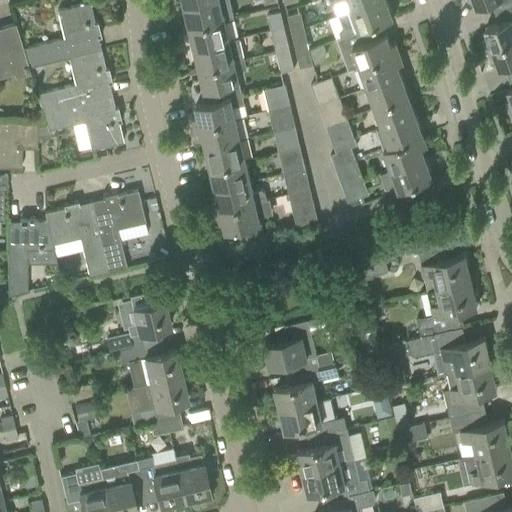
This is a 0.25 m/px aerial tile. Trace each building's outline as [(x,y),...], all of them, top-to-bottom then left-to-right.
[(229,0),(208,0),(184,6),(189,27),(224,18),(234,16),(229,0)] [(335,0),(337,3),(344,0),(347,0),(351,10),(376,0),(335,0)] [(385,0),(376,0),(351,10),(339,14),(342,24),(338,28),(341,36),(381,22),(392,18),(385,0)] [(511,0),(473,0),(476,7),(491,2),(495,13),(511,6),(511,0)] [(63,37),(23,47),(22,47),(28,66),(68,57),(100,48),(97,36),(100,35),(97,21),(94,22),(89,2),(57,9),(63,37)] [(511,6),(495,13),(498,23),(484,28),(488,37),(482,40),(486,50),(511,40),(511,6)] [(270,29),(283,26),(280,10),(266,13),(270,29)] [(291,29),(304,26),(301,11),(287,14),(291,29)] [(224,18),(189,27),(194,47),(229,39),(224,18)] [(22,47),(23,47),(16,22),(0,26),(0,69),(11,66),(14,77),(30,72),(28,66),(22,47)] [(389,43),(381,22),(341,36),(345,47),(342,54),(348,70),(353,68),(398,51),(395,41),(389,43)] [(283,26),(270,29),(275,51),(288,48),(283,26)] [(304,26),(291,29),(296,51),(309,48),(308,45),(307,40),(304,26)] [(239,36),(229,39),(194,47),(199,69),(244,58),(239,36)] [(511,40),(486,50),(490,61),(496,59),(499,68),(511,63),(511,40)] [(100,48),(68,57),(75,83),(36,93),(43,110),(111,94),(108,82),(111,82),(107,67),(105,68),(100,48)] [(288,48),(275,51),(276,52),(280,72),(281,71),(293,68),(289,49),(289,48),(288,48)] [(309,48),(296,51),(299,67),(312,64),(309,48)] [(353,68),(361,88),(367,85),(400,73),(397,64),(402,62),(398,51),(353,68)] [(247,69),(244,58),(199,69),(207,102),(242,94),(237,72),(247,69)] [(400,73),(367,85),(374,106),(408,94),(400,73)] [(331,76),(329,77),(310,84),(317,103),(338,96),(331,76)] [(285,83),(263,88),(266,99),(287,94),(285,83)] [(36,121),(36,135),(50,134),(48,129),(83,121),(90,149),(122,141),(117,121),(120,120),(117,106),(114,106),(111,94),(43,110),(45,121),(36,121)] [(242,94),(207,102),(195,104),(198,116),(192,117),(194,127),(235,118),(248,115),(242,94)] [(408,94),(374,106),(381,126),(415,114),(408,94)] [(338,96),(317,103),(325,123),(346,116),(338,96)] [(422,134),(415,114),(381,126),(389,146),(422,134)] [(346,116),(325,123),(332,143),(353,136),(346,116)] [(240,139),(235,118),(194,127),(196,137),(203,136),(205,147),(240,139)] [(293,118),(271,123),(273,131),(295,126),(293,118)] [(20,121),(0,121),(0,166),(21,166),(21,147),(18,147),(18,132),(21,132),(20,121)] [(300,147),(295,126),(273,131),(278,152),(300,147)] [(422,134),(389,146),(383,148),(391,169),(424,156),(421,147),(427,145),(422,134)] [(335,152),(330,154),(334,166),(346,162),(355,158),(350,146),(356,144),(353,136),(332,143),(335,152)] [(240,139),(205,147),(210,168),(245,160),(240,139)] [(305,168),(300,147),(278,152),(283,173),(305,168)] [(424,156),(391,169),(379,173),(387,194),(432,178),(424,156)] [(245,160),(210,168),(215,189),(250,181),(245,160)] [(346,162),(334,166),(342,187),(354,183),(346,162)] [(310,188),(305,168),(283,173),(288,193),(310,188)] [(250,181),(215,189),(218,200),(212,201),(214,211),(266,199),(265,193),(259,189),(252,191),(250,181)] [(354,183),(342,187),(348,201),(359,197),(354,183)] [(310,188),(288,193),(291,204),(312,199),(310,188)] [(102,197),(90,200),(107,271),(127,266),(127,265),(125,265),(116,228),(144,221),(137,189),(117,194),(116,191),(101,194),(102,197)] [(149,208),(157,206),(155,194),(147,196),(149,208)] [(269,198),(266,199),(214,211),(217,222),(222,220),(225,231),(237,229),(240,240),(263,235),(258,215),(272,212),(269,198)] [(312,199),(291,204),(294,216),(315,211),(312,199)] [(107,271),(90,200),(78,203),(77,200),(63,203),(63,206),(43,211),(45,220),(53,243),(79,236),(84,255),(88,274),(87,274),(87,276),(107,271)] [(318,222),(315,211),(294,216),(296,227),(318,222)] [(53,243),(45,220),(34,220),(34,217),(19,217),(19,220),(6,220),(7,240),(7,295),(28,290),(28,289),(26,289),(27,248),(53,248),(54,248),(53,243)] [(470,280),(464,254),(421,264),(427,290),(470,280)] [(358,263),(361,277),(388,271),(384,257),(358,263)] [(59,273),(43,277),(45,286),(62,282),(59,273)] [(433,316),(417,320),(421,335),(452,328),(450,317),(460,315),(458,310),(477,306),(470,280),(427,290),(433,316)] [(116,350),(131,346),(145,343),(142,331),(169,325),(163,299),(151,302),(148,290),(128,295),(131,307),(135,321),(126,324),(130,343),(125,344),(123,335),(106,339),(109,351),(116,350)] [(383,300),(368,304),(370,312),(377,310),(379,307),(384,306),(383,300)] [(288,338),(264,344),(269,365),(290,360),(290,362),(291,362),(293,372),(319,366),(333,362),(330,350),(316,353),(308,319),(284,325),(288,338)] [(452,328),(421,335),(407,338),(410,351),(415,354),(432,350),(439,375),(456,371),(490,363),(484,337),(456,343),(452,328)] [(145,343),(131,346),(116,350),(119,362),(134,359),(136,368),(135,371),(137,383),(134,384),(134,385),(137,384),(150,381),(149,380),(181,373),(175,348),(148,354),(145,343)] [(449,389),(442,391),(448,416),(472,411),(469,401),(478,400),(476,393),(496,389),(490,363),(456,371),(445,374),(449,389)] [(295,383),(275,388),(280,409),(317,400),(312,379),(321,377),(319,366),(293,372),(295,381),(295,383)] [(386,382),(384,372),(373,374),(376,385),(386,382)] [(137,384),(142,407),(129,410),(132,423),(149,420),(159,417),(157,405),(187,398),(181,373),(149,380),(150,381),(137,384)] [(317,400),(280,409),(285,430),(289,428),(296,427),(298,438),(307,436),(346,427),(344,414),(335,416),(330,398),(331,397),(331,396),(317,400)] [(85,401),(73,404),(77,421),(78,420),(85,419),(89,418),(85,401)] [(159,417),(149,420),(152,434),(182,427),(179,412),(159,417)] [(0,420),(2,429),(14,426),(12,414),(0,417),(0,420)] [(397,428),(406,426),(407,426),(406,421),(401,418),(395,419),(397,428)] [(77,421),(75,421),(78,435),(88,433),(85,419),(78,420),(77,421)] [(504,420),(460,430),(463,442),(473,439),(477,454),(510,446),(504,420)] [(406,426),(397,428),(401,443),(426,437),(423,422),(407,426),(406,426)] [(17,437),(14,426),(2,429),(5,440),(17,437)] [(118,428),(119,434),(125,437),(130,436),(128,426),(118,428)] [(310,447),(298,450),(303,471),(354,459),(347,427),(346,427),(307,436),(310,447)] [(79,438),(81,443),(87,447),(92,445),(90,435),(79,438)] [(511,455),(510,446),(477,454),(459,458),(465,483),(511,472),(511,455)] [(199,452),(189,455),(188,452),(173,455),(174,458),(184,499),(209,493),(199,452)] [(406,465),(403,453),(391,456),(393,468),(406,465)] [(150,454),(135,458),(137,467),(140,477),(152,474),(159,505),(184,499),(174,458),(152,463),(150,454)] [(354,459),(303,471),(308,492),(320,489),(323,500),(369,489),(366,478),(359,479),(354,459)] [(22,475),(34,472),(32,461),(19,464),(22,475)] [(114,463),(99,466),(101,475),(109,511),(127,511),(136,510),(129,480),(140,477),(137,467),(116,472),(114,463)] [(77,481),(75,471),(59,474),(65,501),(79,497),(82,511),(109,511),(101,475),(100,475),(77,481)] [(37,484),(34,472),(22,475),(25,486),(37,484)] [(409,481),(399,483),(402,495),(412,493),(409,481)] [(325,511),(323,511),(361,511),(360,506),(372,503),(375,499),(372,488),(369,489),(323,500),(325,511)] [(430,509),(443,505),(440,490),(414,496),(417,511),(430,509)] [(511,511),(511,505),(507,506),(506,502),(494,505),(492,495),(503,492),(503,491),(484,496),(467,500),(469,511),(511,511)] [(30,511),(38,511),(43,511),(40,498),(28,501),(30,511)] [(2,501),(0,500),(0,511),(8,511),(4,511),(2,501)]
